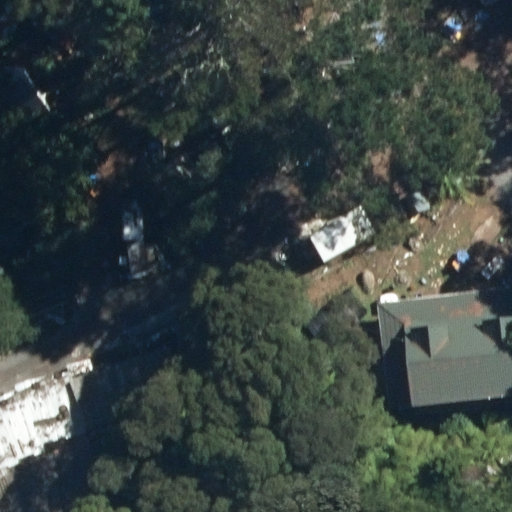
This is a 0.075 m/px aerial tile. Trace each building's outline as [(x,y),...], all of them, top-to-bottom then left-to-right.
[(38,67),(0,82),(0,128),(4,137),(58,115),(38,67)] [(364,198),(294,241),(316,277),(386,234),(364,198)] [(511,295),(386,309),(399,420),(511,407),(511,295)] [(80,387),(97,434),(193,399),(176,353),(80,387)] [(0,488),(0,511),(118,511),(96,452),(0,488)]
